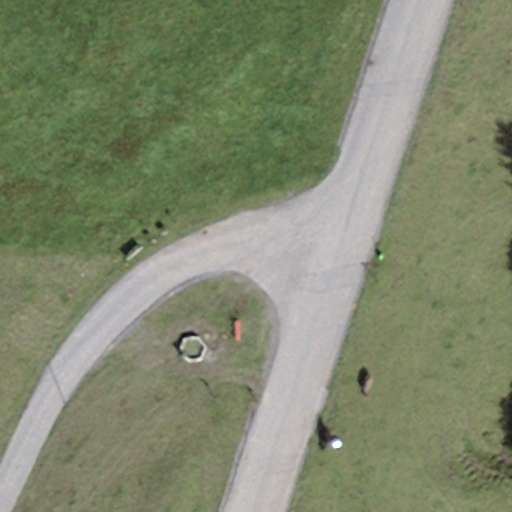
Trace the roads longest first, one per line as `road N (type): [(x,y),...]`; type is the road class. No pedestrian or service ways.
road 1 (unclassified): [(328,255),(233,244),(187,252),(141,282),(50,384),(0,487)]
road 2 (unclassified): [(414,0),(328,255)]
road 3 (unclassified): [(328,255),(250,511)]
